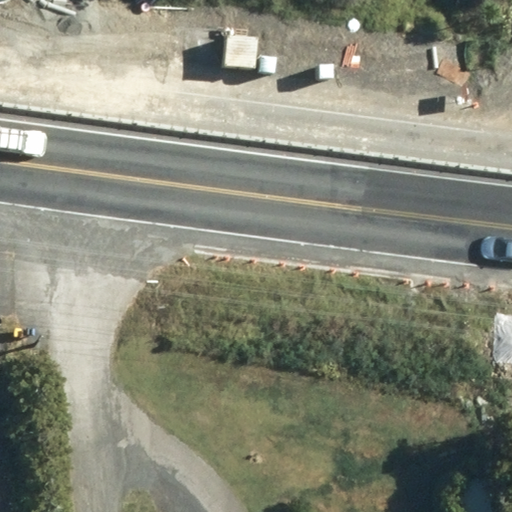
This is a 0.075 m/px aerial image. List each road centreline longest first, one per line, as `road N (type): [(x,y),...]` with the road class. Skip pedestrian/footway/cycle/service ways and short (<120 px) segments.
road 1 (primary): [(511,178),(0,113)]
road 2 (unknown): [(30,117),(79,511)]
